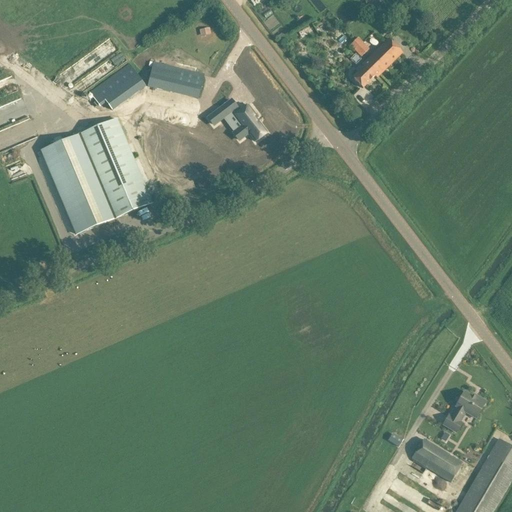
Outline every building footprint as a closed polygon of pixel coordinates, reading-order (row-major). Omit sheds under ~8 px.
[(173,18),(177,22),(181,19),(178,14),(173,18)] [(50,65),(94,33),(86,22),(42,54),(50,65)] [(352,46),(362,57),(370,50),(360,39),(352,46)] [(352,78),(363,89),(375,77),(377,79),(403,53),(389,39),(362,66),(364,67),(352,78)] [(96,88),(112,111),(146,87),(129,64),(96,88)] [(148,87),(198,99),(204,76),(154,64),(148,87)] [(231,99),(206,118),(213,127),(238,108),(231,99)] [(0,151),(42,135),(33,133),(33,129),(29,119),(0,130),(0,128),(4,127),(0,125),(0,124),(1,118),(4,126),(11,123),(8,117),(10,107),(9,104),(0,108),(0,151)] [(240,127),(231,133),(238,142),(247,135),(247,136),(249,134),(255,142),(267,133),(256,119),(258,118),(248,105),(233,117),(240,127)] [(145,148),(208,163),(210,155),(229,160),(234,139),(145,118),(140,138),(147,139),(145,148)] [(77,235),(151,204),(116,120),(42,151),(77,235)] [(475,398),(472,397),(464,392),(456,407),(451,417),(449,416),(443,425),(457,433),(462,424),(460,422),(466,413),(476,419),(486,403),(476,397),(475,398)] [(412,459),(451,483),(463,464),(424,440),(412,459)] [(456,511),(493,511),(511,480),(511,447),(499,440),(494,448),(456,511)]
